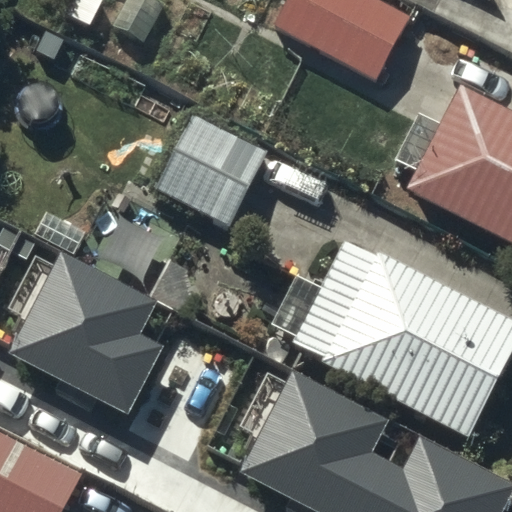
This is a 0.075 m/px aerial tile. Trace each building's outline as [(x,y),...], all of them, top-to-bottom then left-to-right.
[(105,7),(90,0),(81,0),(70,23),(92,34),(105,7)] [(163,12),(141,0),(133,0),(114,34),(142,50),(163,12)] [(407,15),(377,0),(284,0),(271,26),(374,79),(407,15)] [(68,50),(30,30),(18,53),(56,72),(68,50)] [(511,110),(461,84),(407,188),(511,241),(511,110)] [(173,103),(159,95),(148,113),(162,121),(173,103)] [(268,154),(194,117),(156,191),(230,228),(268,154)] [(511,348),(511,321),(348,237),(296,336),(328,353),(325,358),(469,432),(511,348)] [(157,303),(61,254),(10,353),(128,413),(160,349),(139,338),(157,303)] [(386,420),(290,372),(238,473),(315,511),(499,511),(511,489),(511,486),(419,439),(403,472),(368,454),(386,420)] [(70,511),(83,487),(0,444),(0,511),(70,511)]
